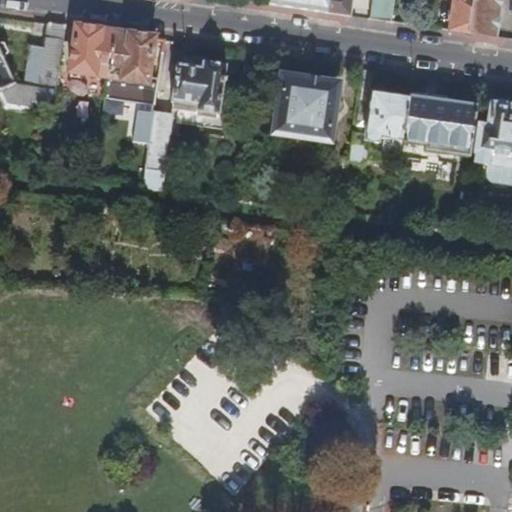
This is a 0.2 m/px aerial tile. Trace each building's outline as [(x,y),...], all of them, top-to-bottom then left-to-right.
[(316,13),(349,18),(351,0),(269,0),(269,5),(316,13)] [(371,0),(369,20),(388,23),(391,0),(371,0)] [(454,0),(450,31),(468,35),(473,0),(456,0),(456,1),(454,0)] [(473,0),(468,35),(493,38),(495,31),(497,31),(499,19),(495,16),(497,0),(473,0)] [(64,27),(47,25),(46,39),(61,42),(64,27)] [(93,31),(75,29),(70,73),(106,77),(113,34),(93,31)] [(113,34),(106,77),(113,78),(145,83),(151,40),(147,39),(113,34)] [(38,90),(55,93),(61,42),(46,39),(43,50),(38,90)] [(22,88),(38,90),(43,50),(29,48),(22,88)] [(0,100),(7,97),(36,102),(38,90),(22,88),(12,86),(0,60),(0,100)] [(217,116),(224,70),(201,66),(201,71),(176,68),(172,104),(196,109),(195,113),(217,116)] [(113,78),(106,77),(105,85),(105,89),(112,89),(113,78)] [(326,140),(333,89),(283,81),(274,133),(326,140)] [(95,93),(104,95),(105,89),(105,85),(96,84),(95,93)] [(363,137),(351,135),(347,162),(365,165),(368,144),(377,145),(376,152),(387,153),(389,141),(401,143),(407,99),(369,94),(363,137)] [(475,109),(407,99),(401,143),(426,146),(425,152),(468,157),(475,109)] [(511,113),(510,113),(511,111),(492,107),(491,114),(482,113),(475,164),(486,166),(484,178),(511,181),(511,113)] [(138,111),(126,188),(141,190),(152,114),(138,111)] [(170,117),(152,114),(141,190),(160,193),(170,117)] [(327,175),(321,215),(339,218),(345,178),(327,175)]
